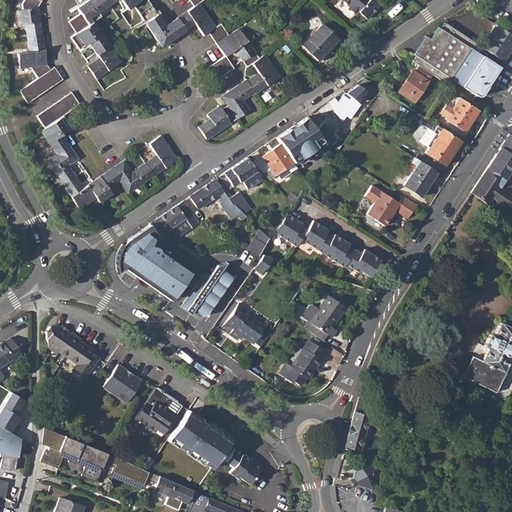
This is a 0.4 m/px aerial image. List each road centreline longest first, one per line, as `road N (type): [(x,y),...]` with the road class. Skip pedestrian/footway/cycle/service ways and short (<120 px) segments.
road 1 (residential): [(510,106),(389,291),(329,413)]
road 2 (residential): [(206,167),(450,0)]
road 3 (tertiary): [(293,425),(84,285)]
road 4 (residential): [(33,289),(35,442),(23,511)]
road 5 (residential): [(60,0),(62,56),(107,120),(126,126)]
road 6 (residential): [(86,251),(206,167)]
road 7 (residential): [(175,119),(189,103),(192,50),(157,0)]
